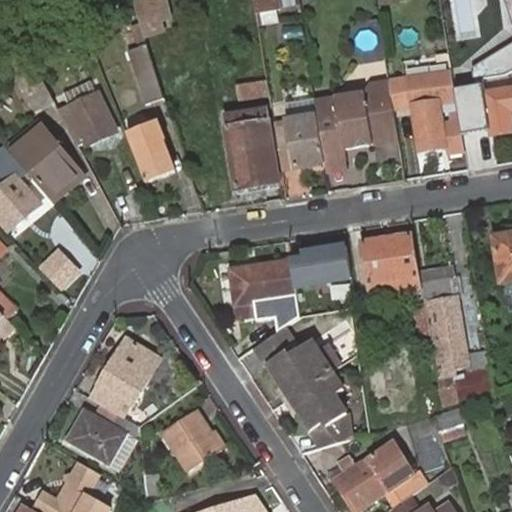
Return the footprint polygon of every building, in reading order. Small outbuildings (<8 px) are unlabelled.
[(170,0),(131,0),(140,25),(141,29),(146,41),(169,35),(166,24),(175,21),(170,0)] [(301,0),(254,0),(257,13),(302,5),(301,0)] [(488,0),(441,0),(449,44),(481,38),(479,16),(489,5),(488,0)] [(511,0),(508,0),(511,12),(511,45),(474,68),(474,81),(505,77),(511,73),(511,0)] [(92,43),(82,16),(64,25),(76,51),(92,43)] [(131,28),(138,50),(148,47),(146,41),(141,29),(140,25),(131,28)] [(146,107),(166,100),(148,47),(138,50),(128,54),(146,107)] [(30,112),(51,106),(42,73),(20,80),(30,112)] [(453,73),(406,80),(410,107),(414,107),(420,148),(446,144),(449,155),(464,154),(457,91),(454,83),(453,73)] [(271,96),(268,81),(237,86),(240,102),(271,96)] [(367,94),(360,95),(361,105),(368,146),(372,145),(371,140),(379,139),(387,143),(400,141),(392,82),(372,85),(367,94)] [(484,86),(457,91),(465,137),(492,133),(485,95),(484,86)] [(492,133),(492,138),(511,133),(511,120),(511,113),(511,112),(511,90),(485,95),(492,133)] [(360,95),(315,103),(317,116),(317,118),(325,162),(325,163),(346,160),(344,150),(368,146),(361,105),(360,95)] [(71,109),(90,147),(117,134),(99,96),(71,109)] [(227,119),(238,190),(281,183),(269,112),(227,119)] [(289,120),(275,122),(283,170),(296,167),(325,162),(317,118),(317,116),(289,120)] [(160,123),(129,136),(148,184),(176,172),(164,144),(168,142),(160,123)] [(43,126),(16,148),(61,202),(87,180),(43,126)] [(17,159),(0,137),(0,158),(8,167),(17,159)] [(347,169),(346,160),(325,163),(327,173),(347,169)] [(0,190),(0,218),(11,231),(41,204),(17,176),(0,190)] [(411,237),(364,244),(372,297),(411,291),(415,310),(426,308),(426,303),(423,288),(419,289),(411,237)] [(503,284),(511,282),(511,237),(495,240),(503,284)] [(303,260),(292,261),(297,291),(351,283),(345,245),(301,252),(303,260)] [(231,272),(239,318),(257,316),(254,301),(297,294),(297,291),(292,261),(231,272)] [(424,270),(430,297),(457,291),(451,264),(424,270)] [(426,303),(426,308),(434,357),(439,389),(453,386),(452,379),(458,377),(457,372),(466,370),(463,351),(455,299),(426,303)] [(0,326),(9,318),(0,309),(0,326)] [(285,330),(260,347),(272,364),(267,367),(283,390),(287,387),(301,408),(297,410),(313,435),(317,433),(328,450),(354,443),(346,423),(332,402),(345,393),(330,370),(340,363),(326,342),(315,350),(309,339),(296,347),(285,330)] [(113,412),(120,416),(132,406),(159,360),(123,339),(97,384),(99,384),(106,388),(98,403),(113,412)] [(401,366),(384,369),(387,390),(390,405),(406,402),(401,366)] [(369,372),(372,392),(387,390),(384,369),(369,372)] [(97,384),(89,398),(98,403),(106,388),(99,384),(97,384)] [(439,389),(442,408),(458,403),(456,386),(453,386),(439,389)] [(219,446),(194,409),(163,430),(188,468),(219,446)] [(459,409),(437,414),(443,442),(466,436),(459,409)] [(87,411),(69,443),(111,466),(128,435),(87,411)] [(368,444),(370,452),(380,449),(378,440),(368,444)] [(355,464),(343,471),(337,480),(357,511),(388,493),(397,508),(429,484),(420,472),(413,476),(392,445),(355,464)] [(335,459),(343,471),(355,464),(347,451),(335,459)] [(60,502),(44,493),(34,511),(33,511),(112,511),(92,501),(105,478),(80,464),(60,502)] [(452,468),(438,478),(443,487),(448,488),(458,485),(452,468)] [(144,473),(147,498),(149,498),(156,495),(167,491),(163,470),(144,473)] [(256,497),(208,511),(259,511),(259,510),(263,507),(256,497)] [(412,511),(420,507),(413,498),(391,511),(412,511)] [(422,511),(456,511),(450,502),(435,511),(430,507),(422,511)]
